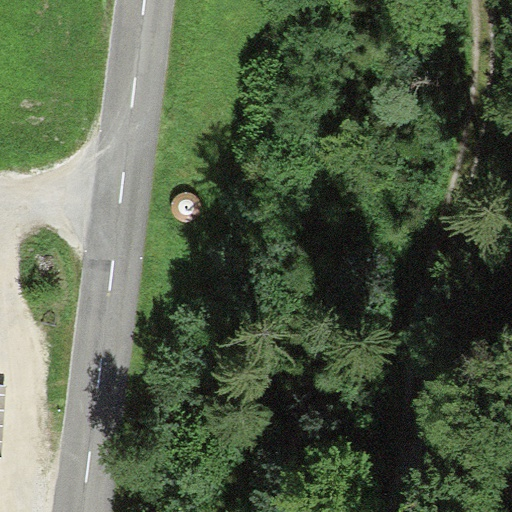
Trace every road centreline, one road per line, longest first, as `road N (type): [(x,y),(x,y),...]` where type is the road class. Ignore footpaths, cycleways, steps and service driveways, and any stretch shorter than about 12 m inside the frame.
road 1 (track): [(476,0),(483,25),(454,280),(388,511)]
road 2 (tertiary): [(81,511),(138,0)]
road 3 (track): [(403,459),(511,337)]
